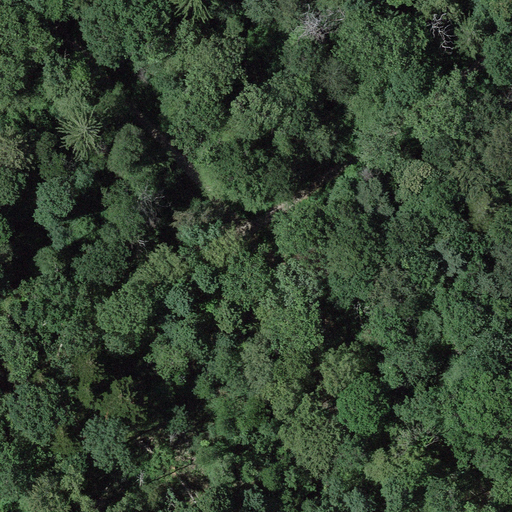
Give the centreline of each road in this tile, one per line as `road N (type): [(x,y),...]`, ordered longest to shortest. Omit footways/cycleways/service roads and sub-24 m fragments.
road 1 (track): [(500,511),(246,230),(310,193),(511,44)]
road 2 (track): [(37,0),(246,230),(216,245)]
road 3 (track): [(216,245),(0,317)]
